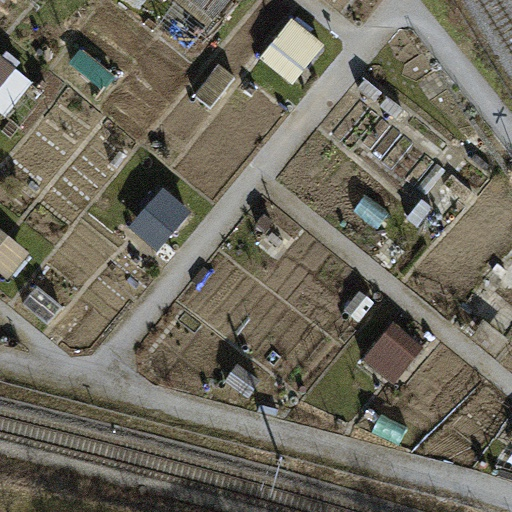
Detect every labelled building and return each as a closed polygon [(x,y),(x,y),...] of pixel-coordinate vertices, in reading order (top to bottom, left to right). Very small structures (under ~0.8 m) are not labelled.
[(241,0),(194,0),(186,9),(214,32),(241,0)] [(328,52),(296,29),(268,68),(300,91),(328,52)] [(407,66),(395,56),(380,76),(392,85),(407,66)] [(92,62),(77,79),(106,103),(121,86),(92,62)] [(5,66),(0,71),(0,117),(9,126),(38,93),(5,66)] [(210,125),(195,114),(174,142),(189,153),(210,125)] [(230,123),(221,135),(252,160),(262,148),(230,123)] [(194,220),(167,199),(138,237),(165,258),(194,220)] [(275,224),(263,236),(283,254),(294,242),(275,224)] [(0,239),(0,278),(16,293),(36,271),(0,239)] [(59,275),(48,292),(63,302),(74,285),(59,275)] [(96,308),(88,316),(113,339),(121,330),(96,308)] [(511,336),(511,308),(492,331),(506,344),(511,336)] [(398,334),(380,357),(417,387),(436,363),(398,334)]
